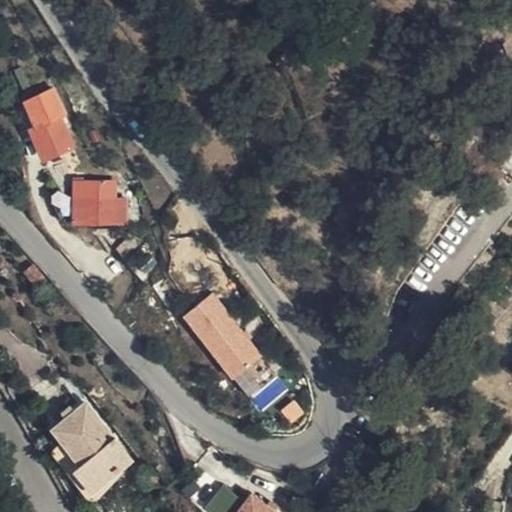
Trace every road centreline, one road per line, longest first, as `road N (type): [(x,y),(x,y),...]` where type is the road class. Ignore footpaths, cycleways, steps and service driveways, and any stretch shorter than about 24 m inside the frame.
road 1 (tertiary): [(0,206),(133,352),(225,437),(305,457),(332,443),(338,405),(289,317),(53,0)]
road 2 (unknown): [(0,0),(46,56),(52,83),(52,192),(37,247)]
